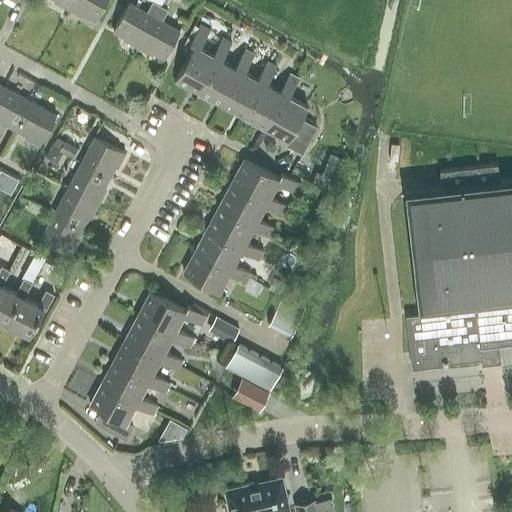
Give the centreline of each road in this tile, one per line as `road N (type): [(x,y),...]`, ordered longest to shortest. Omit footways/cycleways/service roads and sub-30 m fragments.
road 1 (residential): [(118,489),(158,460),(296,432),(511,422)]
road 2 (residential): [(39,409),(177,150)]
